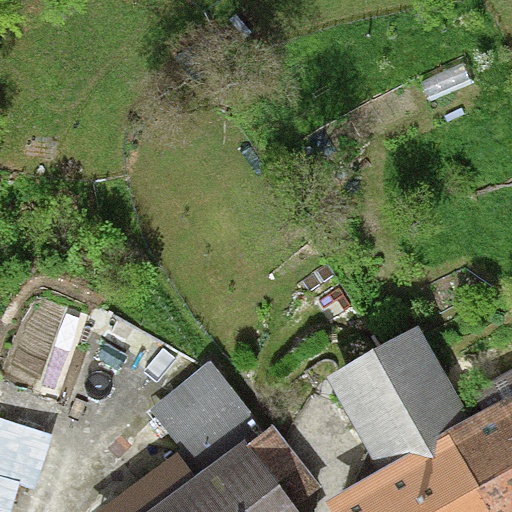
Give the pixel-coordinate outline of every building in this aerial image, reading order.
[(0,174),(21,177),(23,150),(0,148),(0,174)] [(166,378),(181,356),(109,317),(99,340),(166,378)] [(480,511),(446,451),(462,441),(408,349),(338,387),(359,424),(352,429),(367,457),(354,487),(360,498),(336,511),(480,511)] [(511,511),(511,413),(462,441),(446,451),(480,511),(511,511)] [(288,511),(312,493),(269,438),(262,443),(241,417),(129,502),(137,511),(288,511)]
